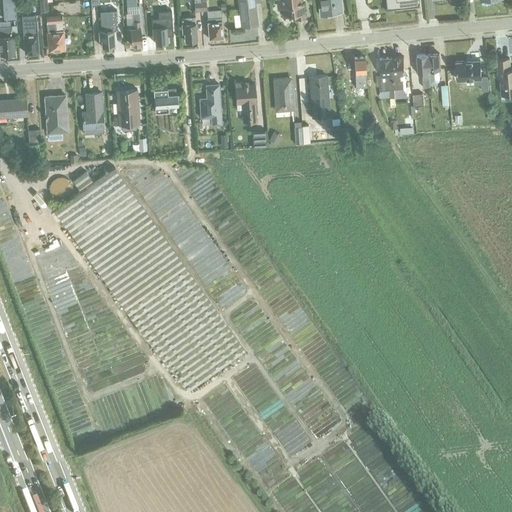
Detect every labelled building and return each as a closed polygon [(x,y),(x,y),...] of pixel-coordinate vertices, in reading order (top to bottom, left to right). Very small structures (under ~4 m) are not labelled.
[(14,0),(2,0),(4,18),(16,17),(14,0)] [(47,0),(39,0),(40,10),(48,9),(47,0)] [(136,0),(126,0),(127,12),(126,12),(127,27),(126,27),(126,29),(130,29),(131,44),(142,43),(139,3),(136,4),(136,0)] [(237,0),(239,13),(241,25),(241,26),(258,24),(255,1),(262,0),(261,0),(237,0)] [(277,0),(278,6),(282,6),(283,14),(295,13),(296,18),(305,17),(304,2),(300,2),(299,0),(277,0)] [(320,0),(321,5),(318,6),(319,15),(335,13),(335,12),(343,11),(342,0),(320,0)] [(388,0),(389,7),(388,7),(386,8),(397,7),(396,5),(403,5),(403,7),(420,5),(420,4),(419,0),(388,0)] [(101,29),(98,29),(99,39),(101,38),(102,46),(115,45),(114,28),(118,28),(117,8),(100,9),(101,29)] [(221,8),(207,9),(208,16),(207,16),(207,20),(209,38),(224,37),(221,8)] [(158,16),(151,16),(153,35),(155,35),(155,42),(168,41),(167,34),(173,33),(172,9),(158,10),(158,16)] [(36,13),(22,14),(24,52),(39,51),(36,13)] [(62,13),(46,15),(48,50),(66,49),(64,28),(63,28),(62,13)] [(196,15),(181,16),(182,31),(184,31),(184,40),(198,39),(196,15)] [(11,34),(11,24),(0,24),(0,53),(15,52),(14,34),(11,34)] [(428,53),(431,82),(436,82),(440,79),(440,68),(442,68),(441,52),(428,53)] [(431,82),(428,53),(417,54),(418,62),(416,62),(417,72),(423,71),(424,86),(431,85),(431,82)] [(365,55),(354,55),(356,86),(367,85),(365,55)] [(392,56),(395,96),(395,97),(408,96),(405,55),(392,56)] [(395,96),(392,56),(380,57),(382,88),(391,88),(391,96),(395,96)] [(510,57),(497,58),(498,76),(500,76),(501,93),(502,94),(503,97),(511,96),(511,67),(511,68),(510,57)] [(481,58),(456,60),(458,80),(474,78),(474,84),(481,84),(482,90),(489,89),(488,75),(483,76),(481,58)] [(327,73),(309,75),(312,116),(330,115),(327,73)] [(292,75),(273,76),(275,110),(294,108),(292,75)] [(248,79),(235,80),(237,108),(242,107),(243,120),(257,119),(255,81),(249,81),(248,79)] [(206,95),(199,96),(200,116),(211,116),(211,123),(222,123),(219,82),(205,82),(206,95)] [(448,83),(442,84),(443,104),(450,104),(448,83)] [(176,84),(153,86),(155,109),(179,108),(177,90),(176,91),(176,84)] [(118,115),(119,123),(122,123),(136,122),(140,121),(138,87),(116,88),(118,115)] [(86,109),(82,109),(83,126),(84,126),(84,131),(103,130),(103,125),(105,125),(102,89),(85,91),(86,109)] [(66,92),(44,94),(47,132),(48,132),(48,137),(62,136),(62,131),(69,130),(66,92)] [(424,92),(413,93),(415,108),(420,108),(419,104),(424,104),(424,92)] [(26,96),(0,97),(0,116),(27,114),(26,96)] [(339,117),(331,118),(334,134),(341,133),(339,117)] [(303,142),(302,124),(301,124),(301,120),(294,120),(295,143),(303,142)] [(302,124),(303,142),(310,142),(309,123),(302,124)] [(40,127),(28,128),(29,142),(41,141),(40,127)] [(253,143),(249,144),(249,146),(267,145),(266,129),(252,129),(253,143)] [(273,129),(269,138),(278,142),(282,134),(273,129)] [(147,136),(139,136),(140,149),(148,149),(147,136)] [(115,165),(55,208),(188,389),(245,349),(115,165)] [(86,169),(73,178),(80,189),(93,180),(86,169)] [(70,191),(70,189),(70,187),(69,185),(67,182),(65,180),(63,179),(60,179),(56,180),(54,181),(53,182),(52,183),(51,185),(50,189),(51,192),(52,194),(53,196),(56,198),(58,199),(60,199),(64,198),(66,197),(67,196),(69,193),(70,191)] [(44,187),(39,189),(45,207),(51,205),(44,187)]
